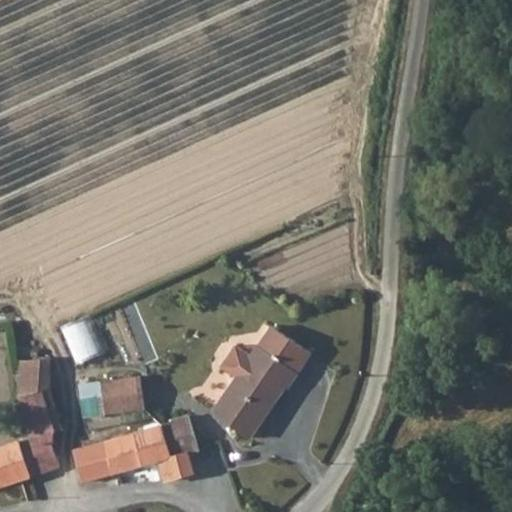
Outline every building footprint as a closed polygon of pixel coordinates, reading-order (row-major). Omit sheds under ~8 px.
[(80,364),(110,353),(95,314),(65,326),(80,364)] [(313,351),(275,326),(255,355),(257,357),(243,378),(239,376),(215,411),(253,437),(275,408),(291,418),(305,397),(289,386),(313,351)] [(56,359),(22,362),(23,397),(52,392),(57,391),(56,359)] [(148,410),(143,377),(118,380),(104,382),(108,414),(148,410)] [(23,397),(30,437),(20,441),(33,477),(60,469),(51,436),(65,431),(52,392),(23,397)] [(176,424),(151,429),(73,452),(81,482),(158,463),(165,482),(196,473),(191,454),(201,451),(192,416),(175,419),(176,424)] [(20,441),(0,447),(0,489),(33,477),(20,441)]
